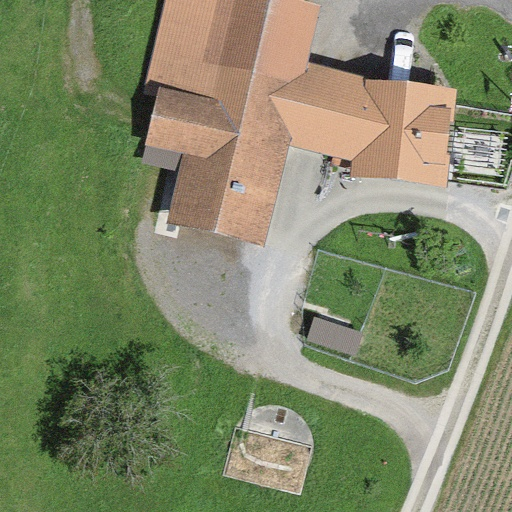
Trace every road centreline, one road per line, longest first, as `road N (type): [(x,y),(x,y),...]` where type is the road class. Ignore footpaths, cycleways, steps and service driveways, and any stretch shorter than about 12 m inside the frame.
road 1 (track): [(511,228),(433,204),(353,202),(313,220),(290,252),(277,335),(292,364),(396,410),(447,447)]
road 2 (track): [(292,364),(226,354),(200,342),(163,305),(147,247),(158,181)]
road 3 (track): [(417,511),(511,263)]
